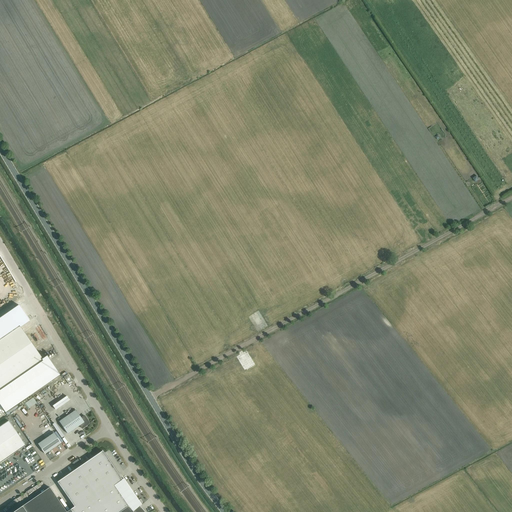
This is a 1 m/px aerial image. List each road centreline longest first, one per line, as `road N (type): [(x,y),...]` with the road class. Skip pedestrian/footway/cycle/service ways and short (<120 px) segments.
road 1 (tertiary): [(224,511),(0,148)]
road 2 (track): [(150,397),(511,198)]
road 3 (unclassified): [(109,427),(0,245)]
road 4 (unclassified): [(0,502),(109,427)]
